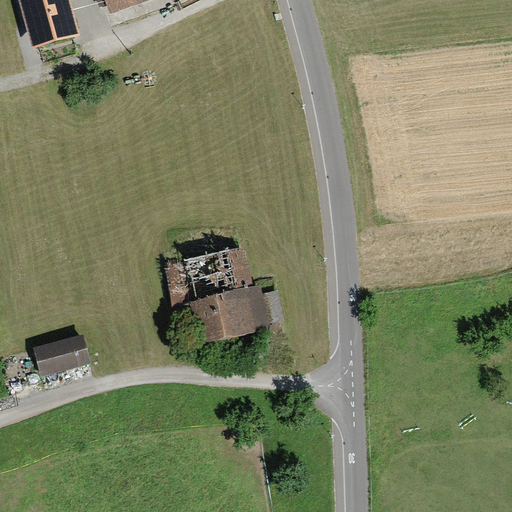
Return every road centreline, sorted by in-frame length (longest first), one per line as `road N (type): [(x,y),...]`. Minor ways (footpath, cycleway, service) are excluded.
road 1 (unclassified): [(356,511),(342,195),(326,81),(300,0)]
road 2 (track): [(0,410),(155,370),(348,385)]
road 3 (track): [(0,85),(119,46),(207,0)]
